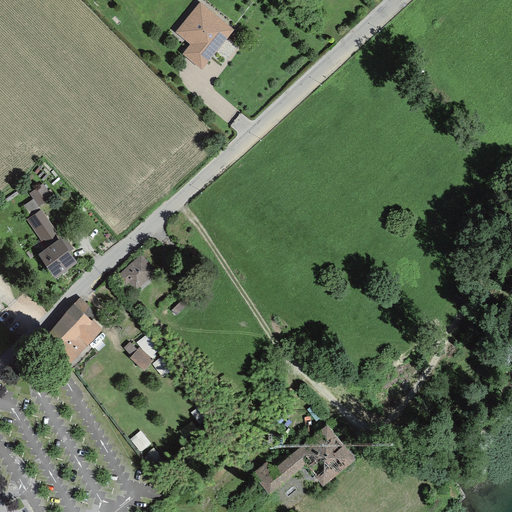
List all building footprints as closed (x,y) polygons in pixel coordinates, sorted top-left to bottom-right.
[(234,30),(199,2),(174,32),(190,45),(182,54),(201,70),(209,61),(234,30)] [(43,184),(29,193),(32,199),(38,207),(39,207),(52,198),(43,184)] [(32,199),(23,206),(30,216),(41,209),(39,207),(38,207),(32,199)] [(30,216),(26,220),(41,241),(34,246),(39,253),(60,239),(61,238),(41,209),(30,216)] [(39,253),(37,255),(55,279),(77,263),(69,252),(73,249),(64,236),(61,238),(60,239),(39,253)] [(150,264),(141,254),(115,277),(124,287),(128,283),(135,291),(153,275),(146,267),(150,264)] [(80,297),(45,337),(68,365),(102,329),(92,319),(97,314),(80,297)] [(182,299),(171,310),(176,316),(188,305),(182,299)] [(123,347),(131,357),(137,350),(129,342),(123,347)] [(153,360),(139,348),(137,350),(131,357),(129,358),(143,371),(153,360)] [(154,359),(164,373),(174,365),(164,352),(154,359)] [(267,462),(251,475),(268,496),(305,466),(322,487),(355,461),(327,425),(272,469),(267,462)] [(144,427),(133,434),(140,447),(152,441),(144,427)] [(189,468),(165,486),(172,495),(196,476),(189,468)]
